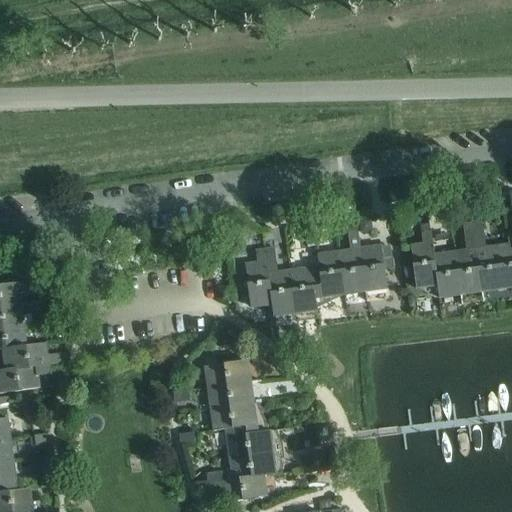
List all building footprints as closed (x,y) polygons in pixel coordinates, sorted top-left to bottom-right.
[(420,217),(427,216),(438,215),(436,200),(418,202),(420,217)] [(371,220),(359,221),(361,233),(373,232),(371,220)] [(482,221),(472,223),(482,294),(503,291),(497,245),(486,247),(484,236),(482,221)] [(466,249),(455,251),(461,297),(482,294),(472,223),(463,224),(466,249)] [(305,246),(317,245),(315,229),(303,231),(305,246)] [(422,243),(411,245),(416,290),(437,287),(439,300),(441,299),(435,254),(431,230),(429,230),(421,231),(422,243)] [(508,244),(497,245),(503,291),(511,289),(511,232),(507,233),(508,244)] [(350,249),(333,252),(339,297),(366,293),(360,248),(359,235),(348,236),(350,249)] [(381,245),(360,248),(366,293),(388,290),(385,270),(394,269),(392,257),(391,248),(386,245),(381,246),(381,245)] [(275,248),(265,249),(272,307),(274,318),(296,315),(290,270),(278,272),(275,248)] [(257,262),(245,264),(251,310),(272,307),(265,249),(255,250),(257,262)] [(455,251),(435,254),(441,299),(461,297),(455,251)] [(318,267),(312,268),(316,300),(339,297),(333,252),(316,254),(318,267)] [(312,268),(290,270),(296,315),(317,313),(316,300),(312,268)] [(0,285),(0,306),(21,304),(20,294),(32,292),(30,281),(0,285)] [(69,321),(67,301),(51,303),(54,323),(69,321)] [(0,306),(0,328),(24,325),(21,304),(0,306)] [(0,328),(0,349),(27,346),(24,325),(0,328)] [(0,370),(0,372),(50,366),(59,364),(58,354),(48,355),(47,343),(27,346),(0,349),(0,350),(1,351),(4,370),(0,370)] [(216,365),(204,367),(207,388),(252,382),(249,360),(228,363),(227,355),(215,356),(216,365)] [(51,375),(50,366),(0,372),(0,394),(41,389),(39,376),(51,375)] [(252,382),(207,388),(210,411),(255,405),(252,382)] [(189,389),(172,393),(175,404),(190,401),(189,389)] [(255,405),(210,411),(213,432),(225,430),(226,437),(259,433),(258,425),(255,405)] [(0,440),(11,439),(8,418),(0,419),(0,440)] [(259,433),(226,437),(228,455),(229,458),(232,480),(277,473),(274,451),(274,449),(271,431),(259,433)] [(181,445),(185,445),(196,444),(195,432),(179,434),(181,445)] [(51,444),(49,434),(34,436),(36,447),(51,444)] [(11,439),(0,440),(0,462),(14,460),(12,442),(11,439)] [(14,460),(0,462),(0,492),(19,490),(15,466),(14,460)] [(43,477),(42,478),(40,478),(41,489),(56,487),(53,464),(41,465),(43,477)] [(221,472),(206,474),(209,493),(221,491),(223,504),(268,497),(265,477),(277,475),(277,473),(232,480),(222,481),(221,472)] [(0,492),(0,511),(22,511),(34,511),(31,488),(19,490),(0,492)]
